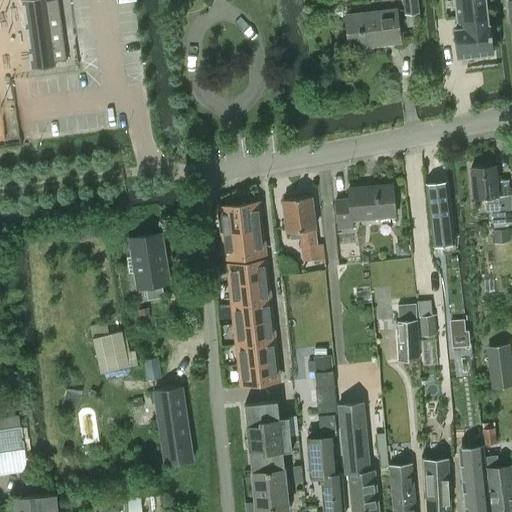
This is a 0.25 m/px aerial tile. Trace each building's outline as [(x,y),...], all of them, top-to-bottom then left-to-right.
[(22,0),(23,3),(21,3),(22,10),(24,10),(25,15),(23,15),(24,22),(26,22),(26,27),(25,27),(26,34),(27,34),(28,39),(26,39),(27,46),(29,46),(30,51),(28,51),(29,58),(31,58),(32,67),(31,67),(31,69),(55,65),(55,64),(54,64),(54,62),(66,60),(57,0),(22,0)] [(403,0),(405,13),(417,12),(415,0),(403,0)] [(485,26),(482,0),(453,0),(458,29),(452,30),(456,58),(491,55),(488,27),(485,26)] [(348,48),(399,42),(395,11),(344,17),(348,48)] [(485,212),(492,211),(493,226),(511,224),(511,196),(510,196),(499,197),(496,166),(470,168),(473,199),(484,198),(485,212)] [(352,221),(395,216),(391,185),(348,190),(349,200),(335,201),(339,230),(353,229),(352,221)] [(233,203),(218,205),(221,231),(260,227),(257,200),(253,201),(252,190),(232,195),(233,203)] [(323,243),(318,243),(313,197),(285,200),(288,233),(299,231),(302,270),(325,267),(323,243)] [(260,227),(221,231),(224,258),(263,253),(260,227)] [(163,284),(171,282),(163,233),(131,238),(134,256),(129,257),(132,273),(136,272),(138,288),(147,286),(149,299),(166,297),(163,284)] [(395,242),(396,255),(408,253),(406,241),(395,242)] [(265,258),(227,262),(229,282),(267,278),(265,258)] [(267,278),(229,282),(232,302),(270,298),(267,278)] [(270,298),(232,302),(234,323),(272,319),(270,298)] [(414,304),(397,305),(398,318),(415,317),(414,304)] [(421,336),(434,334),(432,315),(419,316),(421,336)] [(272,319),(234,323),(236,343),(274,339),(272,319)] [(397,361),(417,360),(415,320),(395,321),(397,361)] [(274,339),(236,343),(238,364),(277,360),(274,339)] [(491,386),(511,382),(506,339),(484,342),(491,386)] [(148,379),(161,377),(158,356),(145,358),(148,379)] [(277,360),(238,364),(241,384),(279,379),(277,360)] [(337,413),(335,385),(333,370),(317,372),(318,386),(314,386),(317,416),(337,413)] [(154,391),(160,427),(189,422),(183,386),(154,391)] [(244,404),(247,426),(279,422),(277,401),(244,404)] [(345,474),(349,474),(352,511),(377,511),(374,471),(370,472),(363,404),(338,406),(345,474)] [(0,417),(0,428),(21,426),(19,415),(0,417)] [(189,422),(160,427),(166,464),(195,459),(189,422)] [(247,426),(249,447),(281,444),(279,422),(247,426)] [(482,433),(484,443),(496,441),(494,430),(482,433)] [(309,478),(321,477),(324,511),(345,511),(341,472),(336,473),(332,434),(305,436),(309,478)] [(249,447),(251,469),(284,465),(281,444),(249,447)] [(465,511),(487,511),(482,456),(460,459),(465,511)] [(426,511),(448,511),(446,459),(424,460),(426,511)] [(394,511),(415,511),(412,463),(391,465),(394,511)] [(251,469),(253,490),(286,487),(284,465),(251,469)] [(487,468),(492,500),(493,511),(511,511),(511,472),(511,465),(487,468)] [(253,490),(256,511),(288,508),(286,487),(253,490)] [(141,511),(140,490),(127,491),(128,511),(141,511)] [(57,511),(56,493),(13,497),(14,511),(57,511)]
